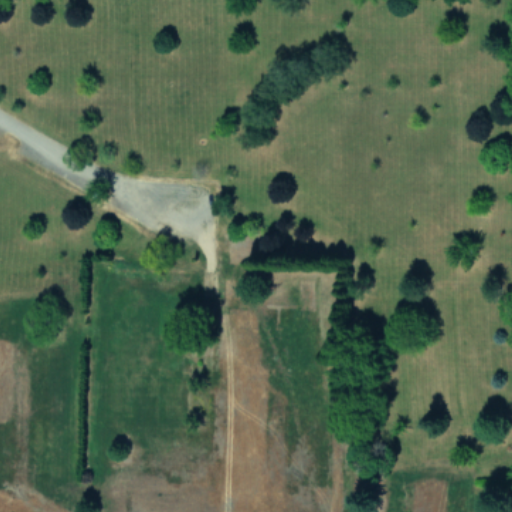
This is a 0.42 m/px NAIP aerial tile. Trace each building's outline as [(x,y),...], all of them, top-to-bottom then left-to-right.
[(371,144),(371,127),(387,127),(387,122),(371,121),(372,105),(403,105),(403,109),(399,109),(398,116),(401,116),(401,134),(398,133),(398,142),(402,142),(402,145),(371,144)] [(223,217),(241,217),(241,232),(245,232),(245,216),(264,216),(264,219),(280,219),(280,235),(285,234),(285,219),(302,219),(302,250),(298,250),(298,246),(291,246),(291,249),(274,249),(274,246),(265,246),(265,250),(263,250),(263,248),(260,248),(260,244),(251,244),(251,247),(234,247),(234,244),(226,244),(226,247),(223,247),(223,217)] [(224,321),(224,304),(240,304),(240,299),(224,298),(225,282),(256,282),(256,286),(252,286),(252,293),(255,293),(254,311),(251,311),(251,319),(255,319),(255,322),(224,321)] [(175,351),(190,342),(198,355),(203,353),(195,340),(209,331),(226,357),(222,359),(220,356),(214,360),(215,362),(201,371),(199,368),(191,373),(193,376),(191,378),(175,351)] [(314,404),(302,416),(291,406),(288,409),(299,420),(286,433),(284,431),(273,443),(261,432),(258,436),(269,446),(257,459),(235,437),(237,434),(240,437),(245,432),(243,430),(255,417),(258,420),(264,413),(261,410),(262,409),(264,410),(266,409),(268,411),(275,405),(272,403),(284,390),(286,392),(292,387),(290,385),(292,382),(314,404)] [(336,478),(348,465),(359,475),(362,472),(351,461),(363,447),(366,450),(376,437),(388,448),(391,444),(380,434),(391,421),(415,442),(412,445),(409,443),(404,448),(406,450),(395,463),(392,460),(386,467),(389,470),(388,471),(386,470),(384,471),(381,469),(376,475),(378,478),(366,490),(364,489),(359,494),(361,496),(359,498),(336,478)] [(214,508),(200,497),(209,485),(206,482),(196,495),(181,483),(183,481),(170,471),(180,458),(176,455),(167,467),(153,457),(173,432),(176,435),(173,438),(179,442),(181,440),(194,451),(192,453),(199,459),(202,456),(204,457),(202,459),(204,460),(201,463),(208,469),(210,466),(224,477),(222,479),(228,484),(230,482),(233,484),(214,508)]
